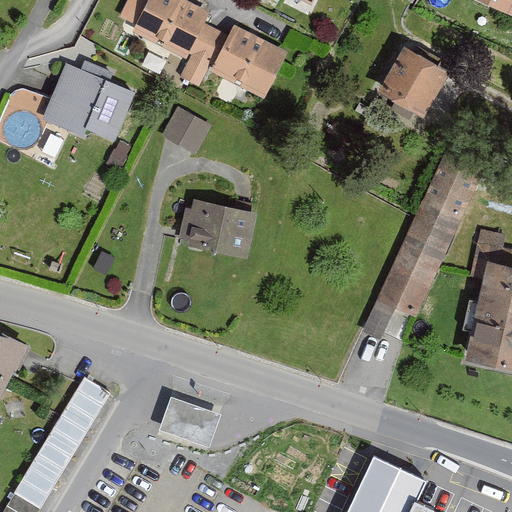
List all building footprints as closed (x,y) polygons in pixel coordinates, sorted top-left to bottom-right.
[(178,2),(174,0),(148,0),(131,35),(187,64),(179,79),(198,88),(206,72),(266,102),(289,58),(257,42),(178,2)] [(511,0),(492,0),(511,8),(511,6),(511,0)] [(451,64),(406,38),(378,85),(423,111),(451,64)] [(134,88),(67,59),(43,116),(83,133),(87,124),(114,136),(134,88)] [(212,122),(179,105),(164,133),(197,150),(212,122)] [(482,168),(444,149),(378,294),(400,303),(417,310),(482,168)] [(257,208),(195,194),(185,241),(247,254),(257,208)] [(511,262),(492,259),(467,359),(511,368),(511,262)] [(0,390),(26,343),(0,333),(0,390)] [(37,511),(109,396),(84,381),(2,511),(37,511)] [(159,430),(210,448),(221,417),(170,399),(159,430)] [(425,477),(374,453),(346,511),(407,511),(413,502),(425,477)] [(433,511),(434,511),(413,502),(407,511),(433,511)]
